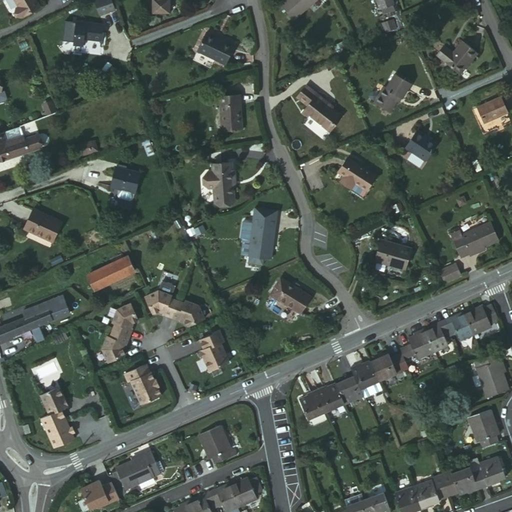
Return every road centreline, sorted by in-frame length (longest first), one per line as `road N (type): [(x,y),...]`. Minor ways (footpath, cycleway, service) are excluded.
road 1 (residential): [(254,0),(275,142),(308,215),(309,250),(337,282),(363,334)]
road 2 (tertiary): [(493,278),(363,334)]
road 3 (residential): [(272,448),(144,504)]
road 4 (tertiary): [(189,411),(79,460)]
